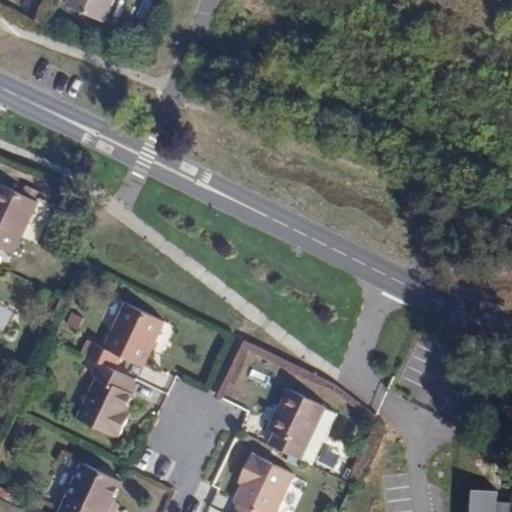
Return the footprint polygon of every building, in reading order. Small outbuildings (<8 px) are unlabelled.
[(69,0),(67,7),(104,24),(114,0),(69,0)] [(0,253),(1,254),(27,199),(1,186),(0,188),(0,253)] [(135,379),(136,380),(164,322),(125,302),(102,346),(92,341),(85,356),(96,361),(135,379)] [(88,339),(80,353),(85,356),(92,341),(88,339)] [(128,394),(135,379),(96,361),(69,416),(113,438),(115,435),(119,436),(127,421),(122,418),(124,413),(132,396),(128,394)] [(273,445),(307,462),(314,447),(325,452),(342,416),(331,411),(290,392),(271,431),(278,435),(273,445)] [(317,467),(325,452),(314,447),(307,462),(317,467)] [(119,486),(127,467),(89,449),(58,511),(110,511),(107,511),(119,486)] [(250,475),(246,484),(237,503),(241,504),(237,511),(277,511),(295,476),(254,456),(245,473),(250,475)] [(241,481),(246,484),(250,475),(245,473),(241,481)] [(111,511),(123,489),(119,486),(107,511),(110,511),(111,511)] [(511,511),(511,496),(504,496),(504,486),(478,486),(477,501),(470,501),(469,511),(511,511)]
